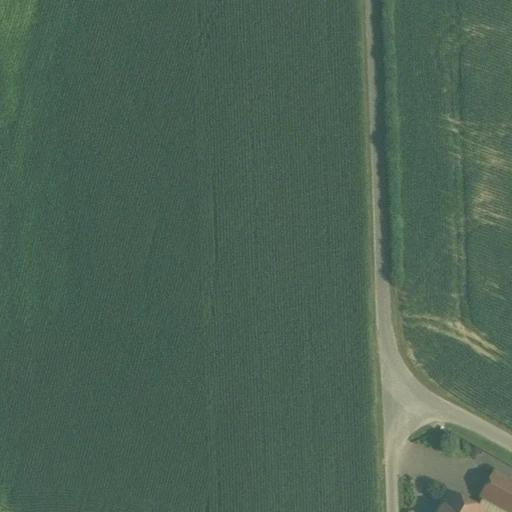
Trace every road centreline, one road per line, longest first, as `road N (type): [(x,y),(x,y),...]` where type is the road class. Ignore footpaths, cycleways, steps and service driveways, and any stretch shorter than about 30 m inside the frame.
road 1 (unclassified): [(389,370),(374,0)]
road 2 (unclassified): [(511,450),(389,370)]
road 3 (unclassified): [(389,370),(395,511)]
